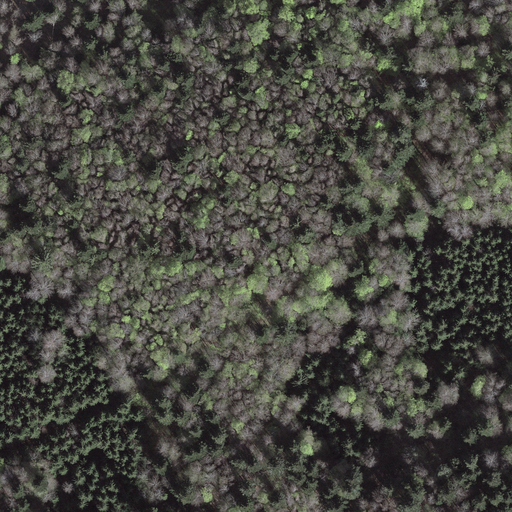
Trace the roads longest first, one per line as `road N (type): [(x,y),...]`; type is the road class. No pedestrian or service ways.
road 1 (track): [(0,264),(86,266),(247,250),(511,200)]
road 2 (track): [(0,444),(49,430),(181,362),(384,222)]
road 3 (track): [(335,511),(511,351)]
